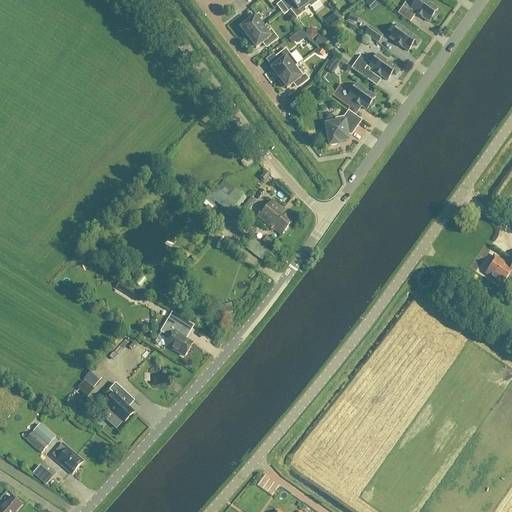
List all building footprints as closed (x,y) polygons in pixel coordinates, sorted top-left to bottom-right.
[(309,6),(304,0),(290,0),(294,5),(289,9),(297,19),(302,15),(300,13),(309,6)] [(304,0),(309,6),(311,8),(321,0),(304,0)] [(438,9),(424,0),(416,0),(410,9),(411,10),(410,12),(403,7),(398,14),(410,23),(416,14),(422,19),(423,18),(429,22),(431,19),(433,20),(435,20),(437,18),(438,16),(437,14),(436,13),(438,9)] [(289,12),(281,2),(276,6),(284,16),(289,12)] [(250,41),(265,29),(259,21),(262,18),(259,14),(240,28),(242,31),(241,32),(245,38),(246,37),(250,41)] [(330,24),(339,19),(336,14),(326,19),(330,24)] [(408,52),(413,45),(415,46),(417,46),(418,44),(419,42),(419,40),(417,39),(399,26),(390,39),(395,43),(402,48),(402,47),(408,52)] [(378,43),(383,36),(370,28),(365,34),(378,43)] [(265,29),(250,41),(248,42),(253,48),(254,47),(256,49),(265,42),(268,47),(279,40),(271,30),(267,33),(265,29)] [(328,41),(319,37),(315,45),(324,49),(328,41)] [(279,79),(296,66),(298,65),(286,49),(276,57),(280,62),(271,69),(273,71),(271,72),(276,78),(277,77),(279,79)] [(398,72),(398,70),(396,68),(378,55),(371,64),(360,56),(351,69),(368,81),(373,75),(369,72),(371,69),(375,72),(374,73),(381,77),(387,81),(392,75),(394,75),(396,75),(398,74),(398,72)] [(338,70),(342,63),(335,58),(330,65),(338,70)] [(296,66),(279,79),(280,81),(279,82),(284,88),(285,87),(287,89),(295,83),(299,88),(309,80),(305,75),(303,76),(296,66)] [(373,101),(376,97),(357,84),(351,92),(341,85),(332,97),(350,109),(354,103),(360,107),(360,106),(366,110),(369,107),(371,108),(373,108),(375,106),(375,104),(375,102),(373,101)] [(312,88),(301,97),(305,102),(317,94),(312,88)] [(336,124),(326,125),(330,146),(338,145),(338,143),(348,141),(347,136),(352,135),(362,121),(348,111),(344,118),(335,119),(336,124)] [(242,160),(244,166),(253,162),(251,156),(242,160)] [(228,197),(239,206),(246,197),(235,188),(228,197)] [(239,206),(228,197),(221,206),(232,215),(239,206)] [(271,225),(284,209),(273,200),(260,217),(271,225)] [(271,225),(282,234),(294,219),(284,211),(285,209),(284,209),(271,225)] [(511,280),(511,267),(511,268),(495,256),(491,261),(494,263),(486,273),(503,285),(508,278),(511,280)] [(123,292),(127,286),(120,282),(116,288),(123,292)] [(184,357),(192,343),(178,334),(182,328),(168,320),(160,332),(170,338),(165,346),(184,357)] [(137,341),(124,356),(130,361),(143,345),(137,341)] [(96,386),(101,379),(92,373),(87,381),(96,386)] [(113,394),(108,400),(103,405),(109,411),(114,416),(108,422),(116,429),(122,422),(124,424),(134,412),(129,408),(120,400),(122,399),(126,394),(115,384),(109,391),(113,394)] [(41,454),(55,439),(40,425),(26,440),(41,454)] [(83,462),(68,448),(63,444),(52,456),(57,461),(71,475),(83,462)] [(0,511),(15,511),(21,506),(12,497),(0,510),(0,509),(0,511)]
